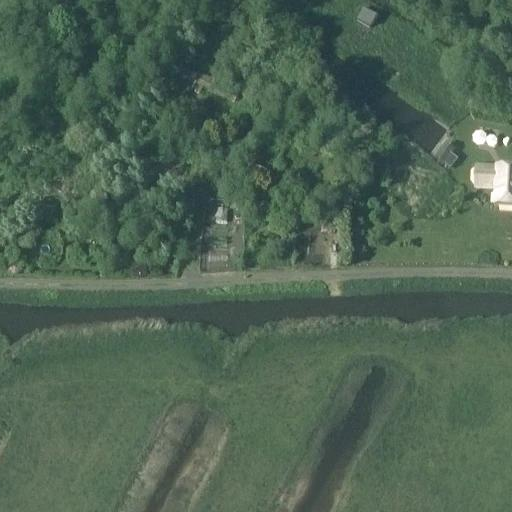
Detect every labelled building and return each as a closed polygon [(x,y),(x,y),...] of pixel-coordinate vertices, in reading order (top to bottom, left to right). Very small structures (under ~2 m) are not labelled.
[(362,11),(356,21),(369,30),(376,19),(362,11)] [(192,84),(196,76),(175,65),(171,73),(192,84)] [(198,74),(196,76),(192,84),(193,85),(202,89),(232,105),(238,95),(198,74)] [(166,99),(171,91),(165,87),(160,95),(166,99)] [(445,167),(456,152),(447,145),(436,160),(445,167)] [(260,190),(268,175),(251,165),(243,180),(260,190)] [(511,171),(478,171),(478,191),(498,191),(497,209),(511,209),(511,171)] [(190,212),(194,203),(180,197),(177,207),(190,212)] [(240,210),(241,202),(230,202),(230,210),(240,210)] [(106,229),(106,206),(86,205),(86,229),(106,229)] [(130,221),(143,222),(144,209),(128,208),(127,221),(130,221)] [(143,222),(130,221),(128,241),(141,242),(143,222)]
